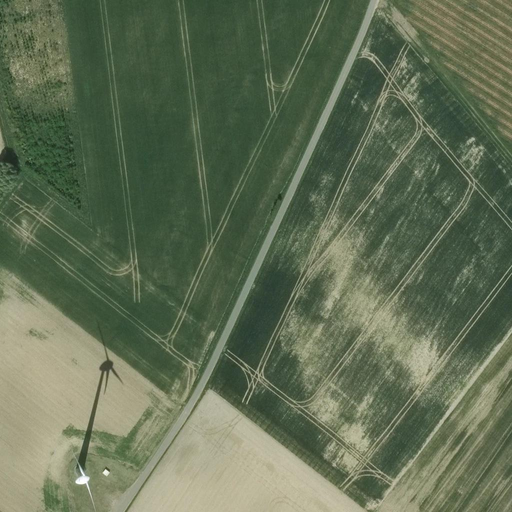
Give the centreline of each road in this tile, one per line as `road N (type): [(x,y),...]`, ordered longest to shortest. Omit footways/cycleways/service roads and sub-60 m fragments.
road 1 (unclassified): [(374,0),(199,390),(120,511)]
road 2 (track): [(372,4),(390,12),(511,156)]
